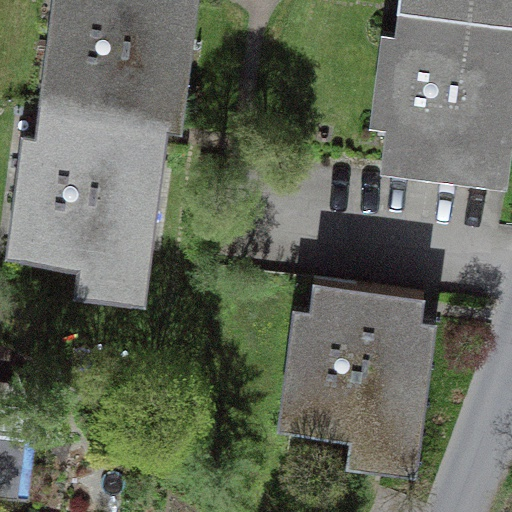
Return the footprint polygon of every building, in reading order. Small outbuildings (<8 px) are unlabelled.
[(68,0),(55,106),(40,104),(39,106),(166,122),(181,0),(68,0)] [(399,2),(511,16),(511,0),(416,0),(416,2),(400,0),(399,2)] [(511,16),(399,2),(399,4),(401,4),(380,165),(492,179),(511,29),(511,21),(511,16)] [(166,122),(39,106),(39,107),(41,108),(22,255),(78,262),(75,288),(130,295),(150,132),(152,122),(165,124),(166,122)] [(351,433),(348,459),(401,466),(423,300),(424,290),(313,276),(294,426),(351,433)] [(0,379),(0,428),(26,432),(32,383),(0,379)]
